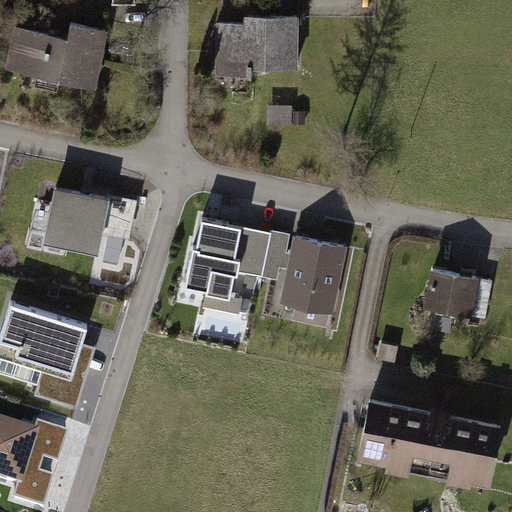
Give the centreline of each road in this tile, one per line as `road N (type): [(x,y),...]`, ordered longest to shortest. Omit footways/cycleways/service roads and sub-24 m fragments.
road 1 (residential): [(175,169),(175,202),(78,511)]
road 2 (residential): [(511,234),(175,169)]
road 3 (residential): [(175,169),(0,135)]
road 4 (residential): [(180,0),(175,169)]
